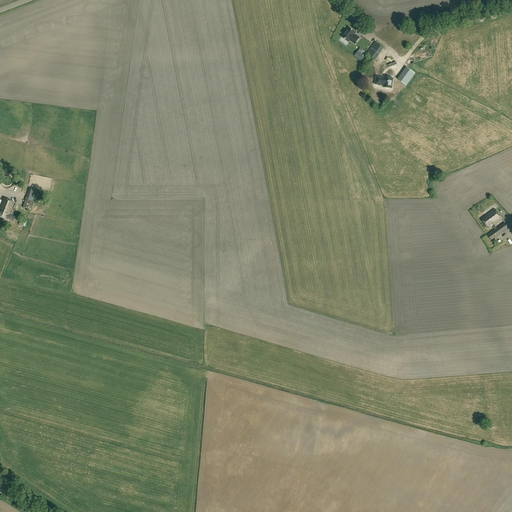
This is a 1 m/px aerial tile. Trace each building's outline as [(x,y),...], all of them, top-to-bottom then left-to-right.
[(349,30),(342,39),(348,44),(349,43),(354,47),(358,41),(353,37),(355,35),(349,30)] [(387,32),(382,39),(392,46),(395,41),(390,38),(392,35),(387,32)] [(377,60),(385,47),(377,42),(369,55),(377,60)] [(401,79),(407,85),(418,73),(412,68),(401,79)] [(393,87),(393,77),(385,77),(385,78),(376,78),(376,84),(385,84),(385,87),(393,87)] [(390,95),(393,98),(399,90),(395,87),(390,95)] [(23,208),(30,210),(36,191),(29,189),(23,208)] [(3,198),(0,206),(0,217),(7,221),(8,220),(14,222),(15,218),(9,215),(15,203),(3,198)] [(495,229),(487,235),(491,240),(508,228),(504,222),(496,227),(494,224),(502,219),(495,209),(481,219),(487,229),(492,226),(495,229)]
